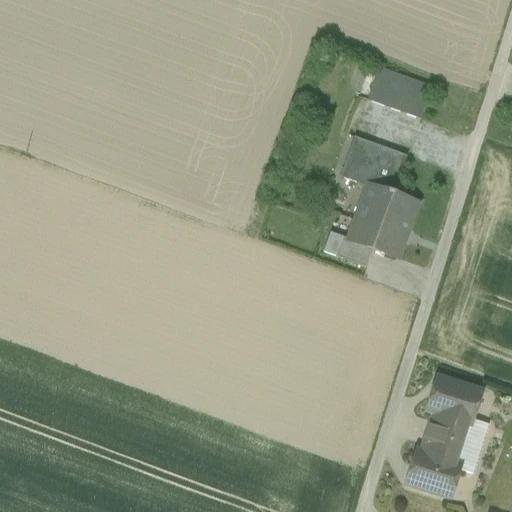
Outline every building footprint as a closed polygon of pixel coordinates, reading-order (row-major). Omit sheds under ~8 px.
[(430,90),(377,71),(366,103),(419,123),(430,90)] [(406,160),(354,141),(339,180),(367,191),(368,189),(392,198),(406,160)] [(392,198),(368,189),(367,191),(348,241),(347,245),(373,254),(395,263),(416,207),(392,198)] [(334,258),(342,239),(327,233),(320,253),(334,258)] [(373,254),(347,245),(348,241),(342,239),(334,258),(367,270),(373,254)] [(482,394),(436,380),(425,414),(433,416),(471,428),(473,423),(482,394)] [(471,428),(433,416),(421,454),(461,467),(459,473),(471,476),(486,427),(473,423),(471,428)] [(421,454),(415,453),(404,487),(450,501),(459,473),(461,467),(421,454)]
